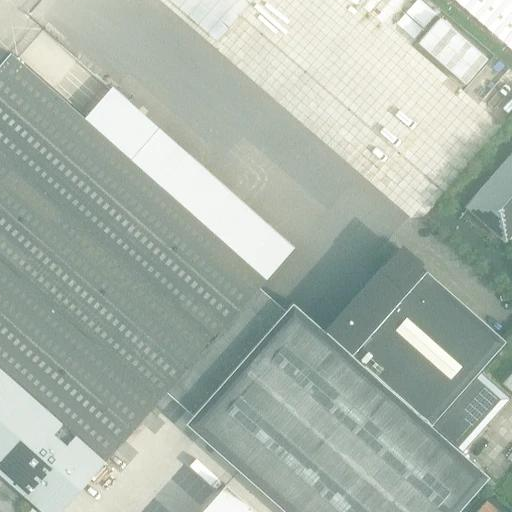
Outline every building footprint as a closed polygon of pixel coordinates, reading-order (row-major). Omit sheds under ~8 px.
[(511,0),(457,0),(482,21),(511,47),(511,0)] [(440,19),(418,44),(465,84),(486,60),(440,19)] [(10,55),(0,66),(0,474),(42,511),(59,511),(146,413),(166,391),(259,290),(266,282),(295,249),(268,225),(238,258),(83,120),(10,55)] [(503,243),(511,232),(511,151),(462,208),(503,243)] [(259,290),(166,391),(193,415),(186,424),(285,511),(455,511),(486,477),(479,471),(460,454),(509,398),(480,372),(506,342),(422,267),(426,263),(405,244),(325,334),(293,306),(286,314),(259,290)] [(511,391),(511,372),(503,384),(511,391)] [(255,511),(224,485),(200,511),(255,511)]
